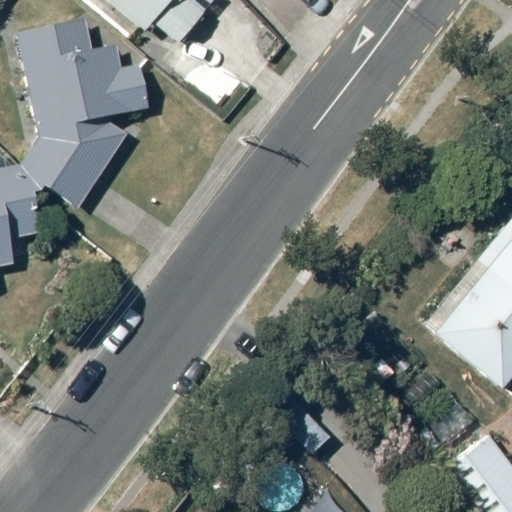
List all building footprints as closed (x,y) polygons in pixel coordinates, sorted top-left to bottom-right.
[(98,0),(140,34),(146,27),(172,47),(210,0),(98,0)] [(80,24),(14,38),(34,141),(17,169),(74,211),(123,138),(95,124),(96,121),(143,112),(133,68),(116,71),(111,49),(87,53),(80,24)] [(0,171),(0,268),(8,267),(2,242),(31,236),(14,168),(0,171)] [(511,220),(509,218),(421,323),(498,388),(511,370),(511,220)] [(474,424),(456,401),(417,430),(434,453),(474,424)] [(511,511),(511,470),(487,436),(433,475),(460,511),(511,511)]
